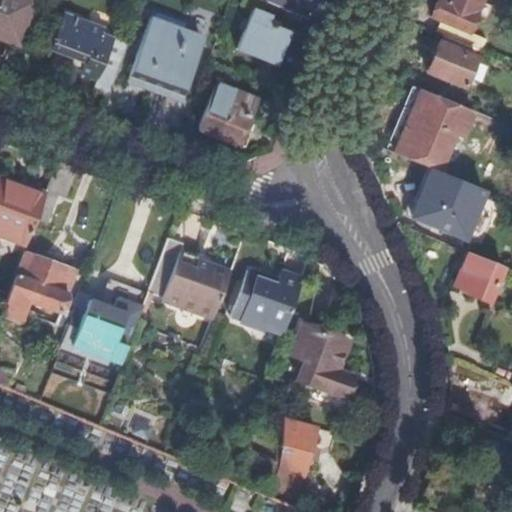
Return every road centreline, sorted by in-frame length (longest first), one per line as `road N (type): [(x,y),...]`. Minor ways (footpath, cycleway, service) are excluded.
road 1 (residential): [(0,109),(251,202),(292,204),(332,192)]
road 2 (residential): [(332,192),(376,264),(410,368),(408,417),(380,511)]
road 3 (residential): [(367,0),(317,136),(317,168),(332,192)]
